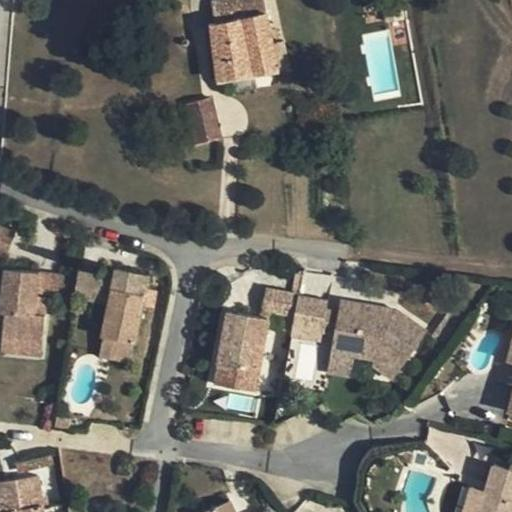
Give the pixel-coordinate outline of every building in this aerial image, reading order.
[(216,0),(210,1),(214,21),(267,11),(264,0),(216,0)] [(219,78),(279,68),(274,42),(267,11),(214,21),(212,23),(219,78)] [(274,42),(279,68),(291,66),(284,40),(274,42)] [(198,142),(221,136),(210,98),(187,103),(198,142)] [(302,108),(318,105),(317,99),(302,102),(302,108)] [(339,123),(338,114),(329,115),(330,124),(339,123)] [(0,253),(7,256),(15,230),(0,224),(0,253)] [(79,265),(77,275),(75,297),(94,301),(97,284),(99,269),(79,265)] [(34,314),(39,271),(6,267),(1,310),(5,311),(3,338),(43,342),(46,315),(34,314)] [(112,287),(108,303),(102,334),(103,336),(113,337),(110,357),(130,361),(133,342),(135,341),(145,294),(148,276),(116,268),(112,287)] [(75,297),(77,275),(39,271),(34,314),(46,315),(48,295),(75,297)] [(94,301),(108,303),(112,287),(97,284),(94,301)] [(295,315),(299,294),(265,287),(262,309),(271,311),(282,313),(295,315)] [(295,315),(292,333),(322,338),(323,330),(327,306),(329,299),(299,294),(295,315)] [(331,356),(353,359),(354,353),(374,357),(373,363),(393,378),(426,332),(394,307),(342,299),(340,308),(335,333),(331,356)] [(323,330),(335,333),(340,308),(327,306),(323,330)] [(256,345),(264,346),(269,318),(261,315),(227,309),(215,382),(256,390),(260,369),(253,367),(256,345)] [(269,318),(271,311),(262,309),(261,315),(269,318)] [(292,333),(295,315),(282,313),(279,329),(292,333)] [(100,355),(110,357),(113,337),(103,336),(100,355)] [(41,355),(43,342),(3,338),(1,351),(41,355)] [(260,369),(264,346),(256,345),(253,367),(260,369)] [(291,373),(308,379),(316,356),(298,350),(291,373)] [(350,375),(353,359),(331,356),(328,371),(350,375)] [(511,511),(511,473),(495,469),(486,496),(482,511),(511,511)] [(43,511),(42,505),(40,495),(36,474),(0,481),(0,511),(43,511)] [(467,511),(482,511),(486,496),(474,493),(467,511)] [(47,495),(40,495),(42,505),(48,503),(47,495)] [(240,511),(235,500),(212,509),(213,511),(240,511)]
